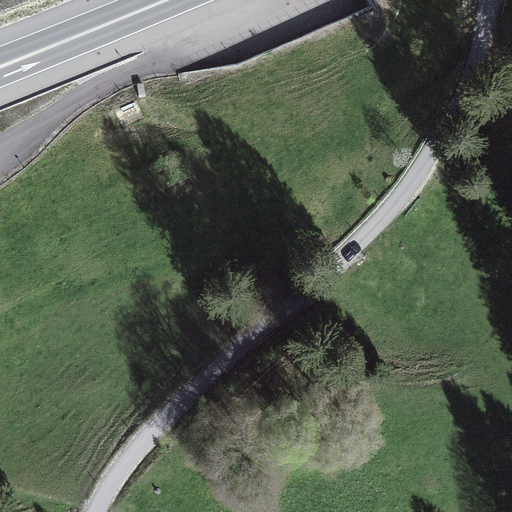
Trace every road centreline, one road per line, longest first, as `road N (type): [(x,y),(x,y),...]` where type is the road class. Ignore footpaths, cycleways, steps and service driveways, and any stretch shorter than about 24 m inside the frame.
road 1 (unclassified): [(95,511),(124,464),(193,389),(409,185),(466,95),(490,0)]
road 2 (trunk): [(0,65),(165,0)]
